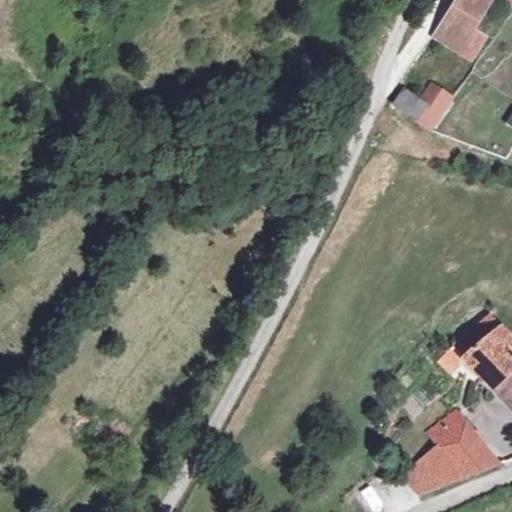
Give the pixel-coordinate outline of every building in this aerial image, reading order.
[(467,25),(482,0),(451,0),(441,16),(445,19),(433,38),(465,59),(480,35),(467,25)] [(396,86),(385,100),(422,128),(442,100),(424,87),(415,99),(396,86)] [(451,349),(489,313),(476,299),(439,336),(451,349)] [(511,336),(489,313),(451,349),(511,412),(511,336)] [(440,359),(451,349),(439,336),(438,336),(429,348),(440,359)] [(428,449),(400,473),(418,492),(495,464),(447,411),(416,435),(428,449)] [(357,499),(370,511),(373,511),(382,503),(368,489),(357,499)]
